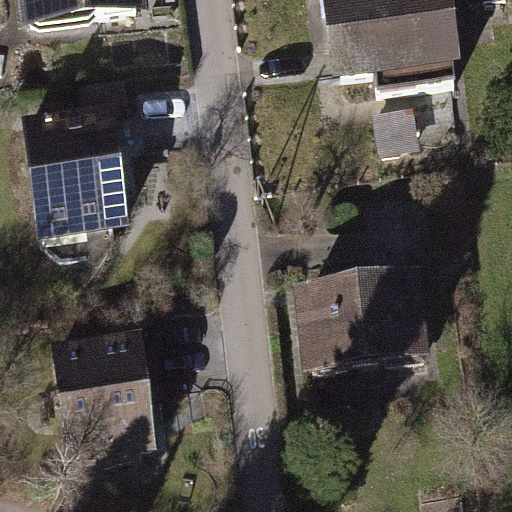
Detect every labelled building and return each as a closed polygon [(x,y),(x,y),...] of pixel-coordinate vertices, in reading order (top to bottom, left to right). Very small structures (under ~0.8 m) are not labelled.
[(153,0),(23,0),(28,35),(156,18),(153,0)] [(320,0),(332,88),(374,83),(376,101),(455,91),(453,75),(460,74),(453,11),(511,4),(510,0),(320,0)] [(79,89),(82,117),(118,112),(119,125),(133,124),(129,84),(79,89)] [(82,117),(26,124),(41,245),(133,234),(119,125),(118,112),(82,117)] [(413,114),(371,120),(378,164),(419,157),(413,114)] [(420,279),(292,295),(303,382),(431,366),(420,279)] [(147,339),(56,351),(71,471),(162,460),(147,339)]
